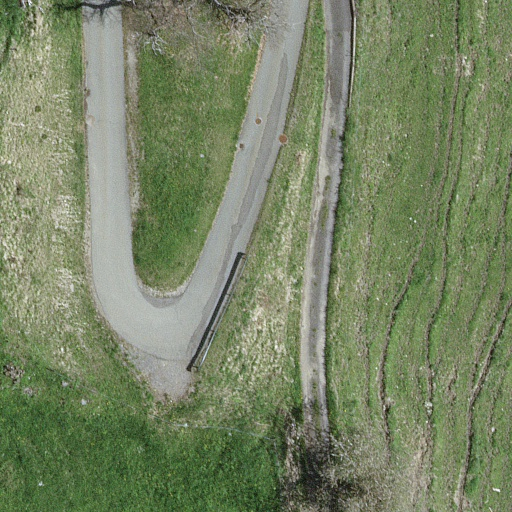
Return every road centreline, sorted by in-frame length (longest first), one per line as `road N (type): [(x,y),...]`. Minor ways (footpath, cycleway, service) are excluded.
road 1 (residential): [(288,0),(248,176),(212,272),(190,314),(174,326),(133,318),(111,289),(103,0)]
road 2 (track): [(337,0),(332,146),(316,269),(321,511)]
